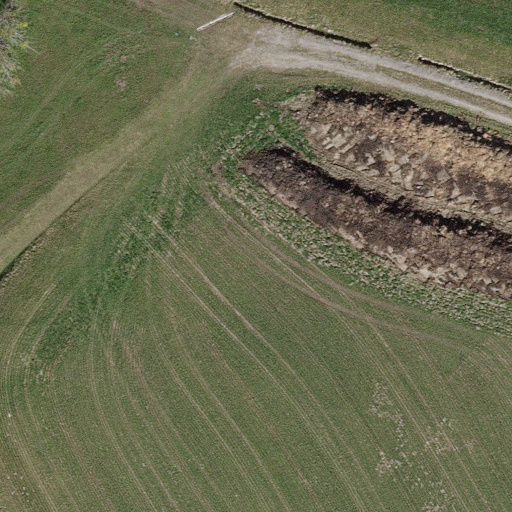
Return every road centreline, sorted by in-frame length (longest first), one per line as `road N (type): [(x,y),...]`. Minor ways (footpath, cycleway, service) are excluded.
road 1 (track): [(265,42),(182,103),(0,286)]
road 2 (track): [(511,109),(265,42),(182,0)]
